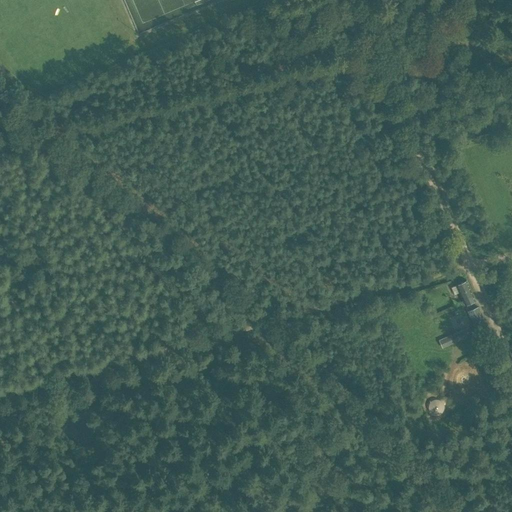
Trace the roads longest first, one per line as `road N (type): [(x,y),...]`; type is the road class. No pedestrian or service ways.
road 1 (track): [(0,392),(475,266)]
road 2 (track): [(353,0),(511,363)]
road 3 (track): [(249,511),(340,481),(193,341)]
